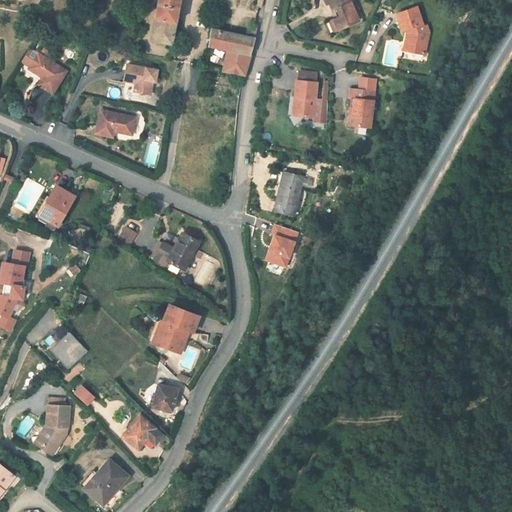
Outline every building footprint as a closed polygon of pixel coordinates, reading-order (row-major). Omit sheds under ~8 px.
[(152,0),(144,45),(166,50),(176,0),(152,0)] [(253,0),(251,16),(257,13),(260,0),(253,0)] [(345,25),(338,27),(342,37),(362,28),(354,10),(357,9),(352,0),(314,0),(325,3),(329,2),(332,11),(335,18),(341,16),(345,25)] [(416,44),(413,44),(411,51),(417,53),(415,61),(429,64),(434,40),(432,35),(427,36),(421,16),(402,22),(408,39),(414,37),(416,44)] [(202,53),(221,57),(217,78),(239,82),(250,42),(253,29),(249,24),(245,43),(217,38),(205,36),(202,53)] [(219,27),(208,25),(205,36),(217,38),(219,27)] [(337,39),(342,37),(338,27),(332,30),(337,39)] [(73,79),(46,60),(36,75),(49,85),(45,91),(59,101),(73,79)] [(166,78),(135,72),(132,88),(143,91),(141,99),(157,102),(160,89),(164,89),(166,78)] [(361,95),(353,94),(352,103),(357,104),(355,120),(350,119),(349,131),(372,134),(377,97),(378,84),(363,83),(361,95)] [(298,103),(302,103),(300,122),(318,123),(321,89),(300,87),(298,103)] [(144,127),(109,119),(103,141),(120,145),(122,139),(140,143),(144,127)] [(287,171),(277,208),(297,213),(307,176),(287,171)] [(64,231),(80,205),(64,194),(47,221),(64,231)] [(131,244),(138,232),(124,225),(118,236),(131,244)] [(274,238),(277,239),(269,262),(288,269),(300,236),(278,229),(274,238)] [(186,241),(178,257),(166,251),(157,269),(169,275),(172,269),(189,277),(203,249),(186,241)] [(7,300),(4,300),(0,309),(0,317),(5,321),(12,324),(22,305),(27,305),(29,292),(26,292),(29,272),(7,268),(3,289),(8,290),(7,300)] [(196,342),(203,325),(175,313),(164,342),(168,344),(164,353),(183,362),(192,341),(196,342)] [(18,327),(12,324),(5,321),(1,331),(13,337),(18,327)] [(54,353),(74,335),(73,334),(53,351),(54,353)] [(90,353),(74,335),(54,353),(70,371),(90,353)] [(87,390),(81,398),(90,405),(96,398),(87,390)] [(179,396),(160,391),(155,413),(174,418),(179,396)] [(76,431),(76,410),(54,409),(53,431),(56,431),(55,434),(51,434),(43,445),(57,454),(62,447),(66,449),(74,438),(74,431),(76,431)] [(143,424),(141,422),(132,434),(135,436),(143,424)] [(164,441),(156,435),(157,434),(143,424),(135,436),(132,434),(125,444),(141,456),(150,444),(158,449),(164,441)] [(57,454),(43,445),(41,447),(58,460),(66,449),(62,447),(57,454)] [(11,467),(0,478),(0,481),(1,483),(14,469),(11,467)] [(0,503),(5,508),(28,483),(14,469),(1,483),(0,481),(0,503)] [(134,493),(140,487),(120,469),(115,475),(134,493)] [(109,511),(111,511),(123,499),(126,502),(134,493),(115,475),(95,499),(109,511)] [(123,499),(111,511),(117,511),(126,502),(123,499)]
